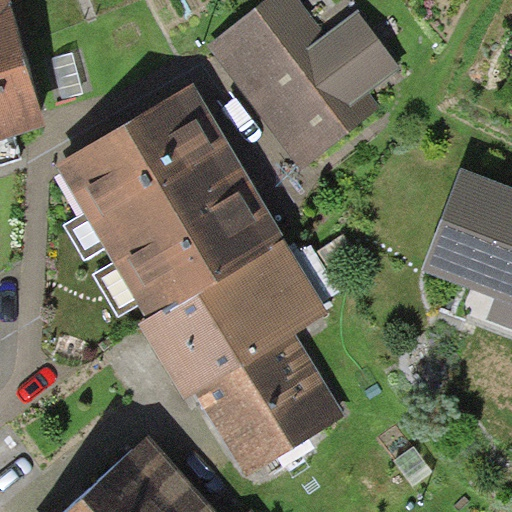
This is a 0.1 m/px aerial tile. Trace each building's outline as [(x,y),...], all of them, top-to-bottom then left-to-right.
[(0,0),(0,81),(30,72),(8,0),(0,0)] [(301,0),(266,0),(205,45),(298,172),(385,109),(374,94),(406,71),(359,7),(325,32),(301,0)] [(0,81),(0,146),(49,130),(30,72),(0,81)] [(144,321),(285,241),(194,87),(54,168),(144,321)] [(511,187),(463,169),(423,273),(495,300),(486,322),(511,331),(511,187)] [(328,317),(285,241),(144,321),(133,327),(176,399),(194,389),(245,477),(346,419),(297,335),(328,317)] [(240,511),(202,511),(144,443),(61,511),(258,511),(251,503),(240,511)]
